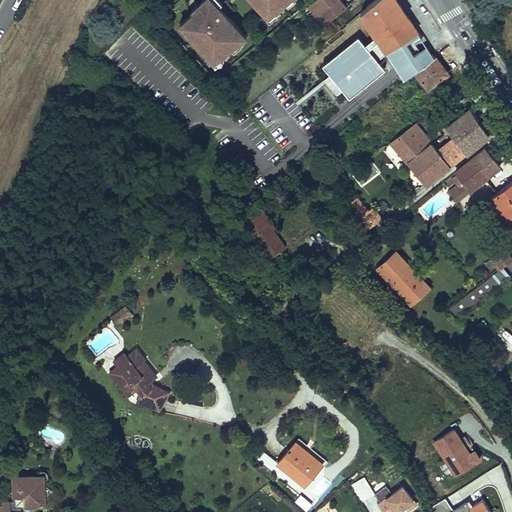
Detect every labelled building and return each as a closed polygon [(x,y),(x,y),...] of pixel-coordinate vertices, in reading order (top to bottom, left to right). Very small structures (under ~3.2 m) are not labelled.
[(247,40),(211,0),(206,0),(176,27),(216,70),(247,40)] [(296,0),(248,0),(269,23),(296,0)] [(314,0),(313,1),(309,5),(317,15),(336,0),(314,0)] [(319,17),(325,24),(346,7),(339,0),(336,0),(317,15),(319,17)] [(363,0),(364,1),(355,8),(350,12),(355,17),(367,8),(375,0),(363,0)] [(404,10),(397,0),(375,0),(367,8),(387,31),(397,46),(417,31),(417,30),(404,10)] [(350,12),(355,8),(350,3),(346,7),(350,12)] [(319,17),(315,21),(320,28),(325,24),(319,17)] [(395,66),(405,79),(407,77),(409,76),(415,71),(435,55),(427,43),(426,44),(417,31),(397,46),(393,49),(398,57),(396,58),(395,66)] [(335,67),(348,84),(390,52),(376,34),(335,67)] [(327,41),(315,50),(318,54),(323,51),(325,52),(332,47),(327,41)] [(442,65),(435,55),(415,71),(417,73),(428,88),(446,75),(441,68),(444,67),(442,65)] [(337,79),(330,70),(324,75),(330,84),(337,79)] [(390,141),(426,185),(489,134),(476,116),(470,108),(446,126),(454,137),(437,150),(415,122),(390,141)] [(486,147),(455,172),(457,174),(464,183),(470,190),(500,165),(486,147)] [(457,174),(452,177),(460,186),(464,183),(457,174)] [(372,180),(364,185),(368,192),(377,187),(372,180)] [(511,180),(491,197),(511,223),(511,180)] [(450,194),(455,201),(470,190),(464,183),(460,186),(458,188),(450,194)] [(455,185),(447,191),(450,194),(458,188),(455,185)] [(357,197),(349,204),(359,215),(367,209),(357,197)] [(243,223),(267,259),(285,247),(273,229),(275,228),(263,209),(243,223)] [(367,209),(359,215),(369,228),(379,220),(372,212),(370,213),(367,209)] [(504,247),(492,256),(501,268),(501,267),(511,259),(511,257),(511,258),(504,247)] [(376,268),(391,283),(410,266),(395,250),(376,268)] [(431,288),(410,266),(391,283),(412,306),(431,288)] [(501,268),(449,309),(457,319),(509,277),(501,267),(501,268)] [(125,305),(111,316),(114,320),(122,321),(123,317),(128,313),(132,314),(125,305)] [(473,339),(483,352),(488,348),(479,335),(473,339)] [(118,365),(110,372),(128,395),(137,388),(141,394),(140,395),(148,405),(160,409),(169,391),(154,384),(151,387),(148,382),(156,375),(150,367),(148,369),(142,368),(139,364),(144,360),(145,359),(136,348),(127,356),(129,359),(121,366),(119,365),(118,365)] [(127,356),(124,352),(114,360),(118,365),(119,365),(121,366),(129,359),(127,356)] [(150,367),(144,360),(139,364),(142,368),(148,369),(150,367)] [(207,385),(219,375),(206,360),(194,370),(207,385)] [(481,363),(475,368),(487,384),(493,379),(481,363)] [(138,401),(148,405),(140,395),(138,401)] [(470,452),(454,428),(431,443),(454,477),(481,460),(475,450),(470,452)] [(296,441),(294,443),(303,450),(301,452),(304,455),(307,450),(296,441)] [(294,443),(278,463),(304,486),(323,463),(307,450),(304,455),(301,452),(303,450),(294,443)] [(15,501),(0,501),(0,511),(21,511),(21,506),(23,506),(29,511),(34,511),(54,491),(44,482),(47,478),(47,471),(40,472),(36,475),(29,484),(21,476),(18,476),(14,481),(15,501)] [(29,484),(36,475),(21,476),(29,484)] [(384,511),(393,511),(405,503),(408,507),(416,501),(402,483),(392,491),(386,484),(374,494),(380,501),(377,503),(384,511)] [(471,505),(467,501),(450,511),(491,511),(483,499),(471,505)]
